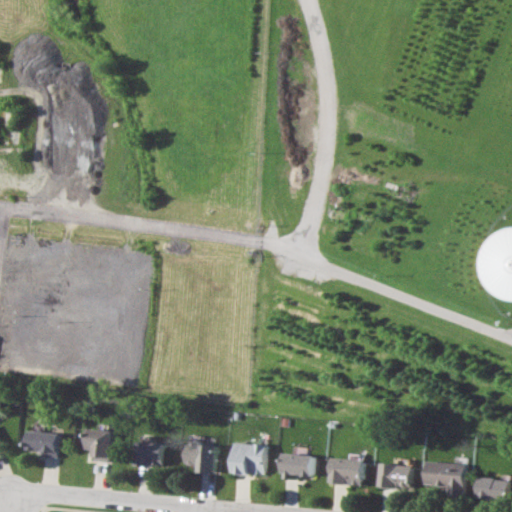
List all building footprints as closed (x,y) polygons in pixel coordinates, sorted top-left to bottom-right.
[(89,427),(114,429),(112,456),(111,456),(110,461),(94,459),(94,455),(94,448),(87,447),(89,427)] [(30,429),(28,448),(43,449),(43,455),(58,456),(59,451),(60,451),(62,432),(30,429)] [(141,464),(168,465),(169,442),(142,441),(141,464)] [(201,464),(201,471),(218,473),(221,444),(191,441),(188,463),(201,464)] [(271,445),(239,441),(235,471),(267,475),(271,445)] [(318,455),(287,453),(286,478),(301,479),(301,475),(317,476),(318,455)] [(334,482),(365,485),(368,460),(336,457),(334,482)] [(428,484),(455,487),(455,494),(467,495),(470,464),(430,460),(428,484)] [(415,488),(416,464),(384,463),(383,487),(415,488)] [(481,498),(511,498),(511,477),(481,477),(481,498)]
